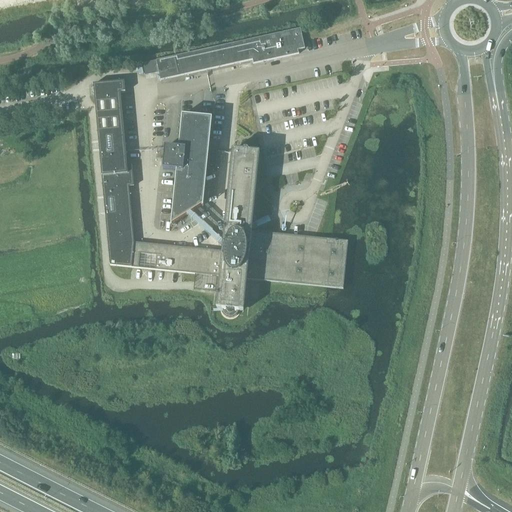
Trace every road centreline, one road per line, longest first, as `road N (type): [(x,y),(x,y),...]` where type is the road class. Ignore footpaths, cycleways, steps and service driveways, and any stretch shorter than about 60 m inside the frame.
road 1 (secondary): [(462,50),(465,225),(410,502)]
road 2 (secondary): [(458,493),(506,252),(504,137),(492,69)]
road 3 (track): [(246,279),(252,298),(311,300),(319,340)]
